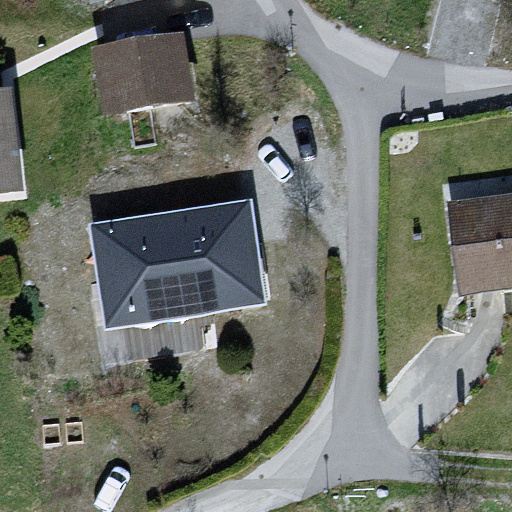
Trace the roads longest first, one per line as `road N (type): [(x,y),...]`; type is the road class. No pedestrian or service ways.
road 1 (residential): [(231,511),(309,470),(350,369),(354,192),(390,75)]
road 2 (residential): [(390,75),(277,21),(270,0)]
road 3 (residential): [(511,87),(390,75)]
